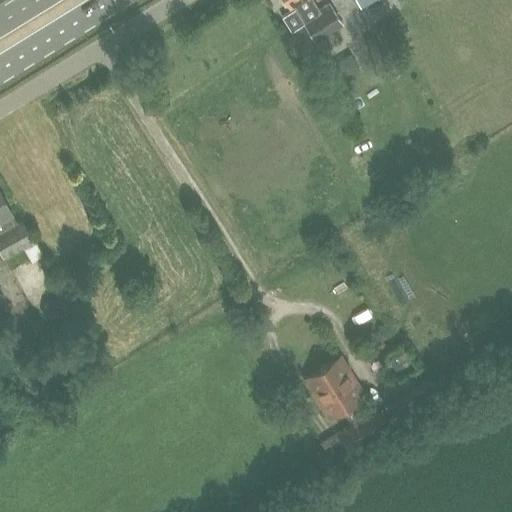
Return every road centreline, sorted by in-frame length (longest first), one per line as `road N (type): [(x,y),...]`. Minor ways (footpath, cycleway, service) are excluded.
road 1 (unclassified): [(0,111),(182,0)]
road 2 (primary): [(0,71),(116,0)]
